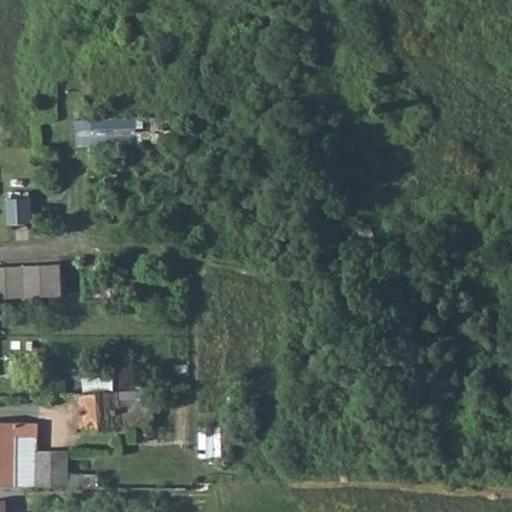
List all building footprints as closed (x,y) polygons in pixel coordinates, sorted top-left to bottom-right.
[(30,199),(6,201),(8,224),(30,222),(30,199)] [(372,227),(352,233),(357,250),(376,245),(372,227)] [(5,264),(0,264),(0,294),(7,295),(27,294),(45,294),(63,294),(63,262),(44,263),(26,263),(5,264)] [(139,428),(138,390),(80,394),(83,432),(139,428)] [(0,485),(17,485),(18,451),(18,446),(36,445),(36,422),(0,422),(0,485)] [(17,485),(38,485),(38,451),(18,451),(17,485)] [(69,451),(38,451),(38,485),(98,486),(98,474),(69,473),(69,451)]
